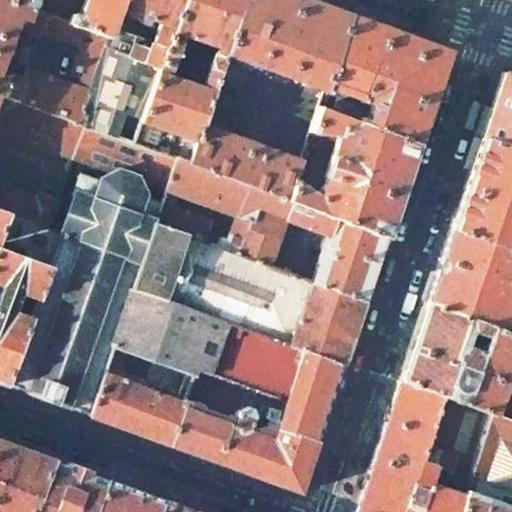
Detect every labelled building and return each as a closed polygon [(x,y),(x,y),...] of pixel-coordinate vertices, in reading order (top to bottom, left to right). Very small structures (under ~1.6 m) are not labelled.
[(31,9),(5,0),(0,0),(0,95),(15,101),(23,78),(11,74),(5,76),(3,82),(0,80),(0,61),(16,18),(24,21),(22,26),(24,32),(38,37),(41,30),(44,21),(45,14),(31,9)] [(5,0),(31,9),(33,2),(32,0),(83,0),(78,16),(72,14),(70,15),(67,22),(86,29),(108,37),(112,28),(119,8),(121,0),(5,0)] [(121,0),(119,8),(141,16),(138,23),(152,28),(155,21),(159,23),(155,36),(169,40),(182,0),(121,0)] [(188,165),(202,124),(225,55),(242,0),(182,0),(169,40),(166,48),(132,144),(176,161),(188,165)] [(304,0),(242,0),(225,55),(259,67),(254,82),(283,93),(288,78),(323,91),(324,88),(348,16),(325,8),(304,0)] [(67,22),(45,14),(44,21),(41,30),(81,44),(86,29),(67,22)] [(396,33),(348,16),(324,88),(362,101),(360,107),(338,100),(335,101),(332,114),(415,144),(432,93),(446,52),(396,33)] [(166,48),(112,28),(108,37),(77,124),(84,127),(132,144),(166,48)] [(108,37),(86,29),(81,44),(70,74),(79,79),(76,88),(27,70),(23,78),(15,101),(77,124),(108,37)] [(511,75),(502,72),(491,106),(480,137),(511,148),(511,75)] [(77,124),(15,101),(0,95),(0,115),(4,117),(2,123),(0,127),(0,131),(72,159),(84,127),(77,124)] [(332,114),(318,108),(305,147),(334,147),(317,197),(294,180),(287,201),(384,237),(401,186),(415,144),(332,114)] [(300,161),(202,124),(188,165),(245,186),(287,201),(294,180),(300,161)] [(84,127),(72,159),(115,174),(142,184),(164,192),(165,191),(176,161),(132,144),(84,127)] [(511,148),(480,137),(464,188),(450,229),(511,251),(511,148)] [(188,165),(176,161),(165,191),(234,217),(239,203),(245,186),(188,165)] [(42,399),(88,415),(103,374),(113,346),(134,288),(157,226),(153,224),(159,207),(142,201),(142,184),(115,174),(102,186),(81,179),(61,235),(48,269),(6,386),(42,399)] [(0,213),(4,214),(46,230),(57,201),(37,193),(36,198),(0,184),(0,213)] [(287,201),(245,186),(239,203),(284,219),(327,235),(311,282),(363,301),(375,265),(384,237),(287,201)] [(230,229),(160,203),(159,207),(153,224),(157,226),(223,250),(230,229)] [(284,219),(239,203),(234,217),(230,229),(223,250),(267,266),(284,219)] [(0,250),(48,269),(61,235),(46,230),(4,214),(0,225),(0,250)] [(267,266),(223,250),(157,226),(134,288),(227,322),(342,364),(348,346),(355,324),(363,301),(311,282),(267,266)] [(511,251),(450,229),(436,269),(426,301),(500,329),(511,294),(511,251)] [(0,383),(6,386),(48,269),(0,250),(0,383)] [(134,288),(113,346),(194,376),(196,370),(205,373),(208,374),(227,322),(134,288)] [(511,333),(500,329),(426,301),(409,350),(400,379),(442,395),(491,413),(493,414),(511,364),(511,333)] [(342,364),(227,322),(208,374),(286,402),(324,416),(342,364)] [(205,373),(196,370),(194,376),(184,403),(169,445),(227,466),(299,492),(315,444),(324,416),(286,402),(272,440),(245,430),(251,413),(248,408),(244,407),(238,409),(235,418),(204,407),(202,414),(191,410),(205,373)] [(184,403),(103,374),(88,415),(131,431),(169,445),(184,403)] [(442,395),(400,379),(380,437),(355,511),(457,511),(465,490),(469,479),(449,472),(444,488),(429,483),(434,467),(419,462),(442,395)] [(491,413),(442,395),(419,462),(434,467),(449,472),(469,479),(491,413)] [(511,421),(493,414),(491,413),(469,479),(465,490),(511,507),(511,421)] [(0,441),(0,511),(30,511),(51,460),(0,441)] [(93,511),(106,480),(75,469),(51,460),(30,511),(93,511)] [(126,487),(106,480),(93,511),(155,511),(161,500),(126,487)] [(511,511),(511,507),(465,490),(457,511),(511,511)] [(193,511),(161,500),(155,511),(193,511)]
